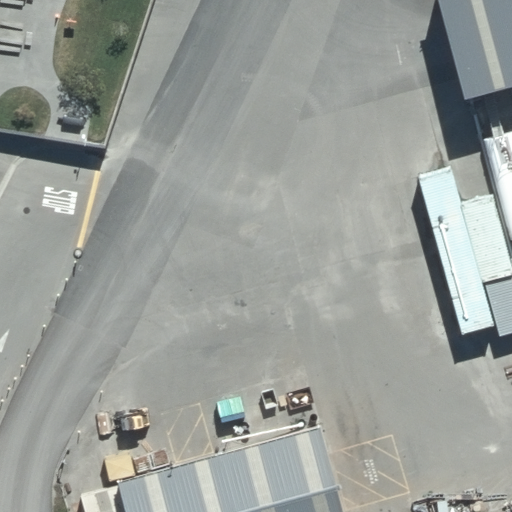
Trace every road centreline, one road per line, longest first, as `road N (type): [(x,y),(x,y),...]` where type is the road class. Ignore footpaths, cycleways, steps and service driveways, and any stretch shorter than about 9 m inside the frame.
road 1 (unknown): [(186,192),(80,511)]
road 2 (unknown): [(0,400),(91,255),(137,215),(186,192)]
road 3 (unknown): [(254,0),(186,192)]
